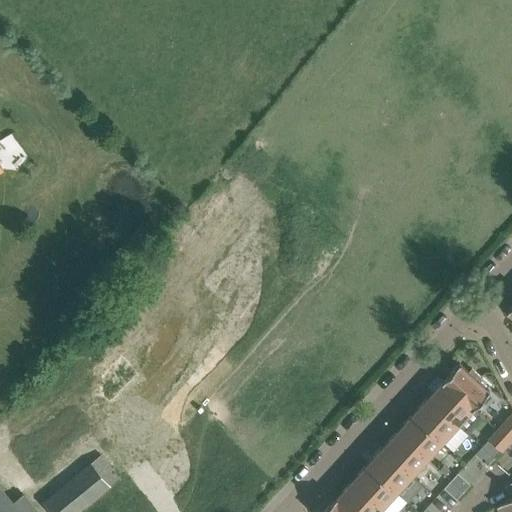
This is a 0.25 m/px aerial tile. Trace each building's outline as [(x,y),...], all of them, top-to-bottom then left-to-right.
[(13,131),(0,138),(0,161),(4,169),(28,156),(13,131)] [(230,306),(286,236),(257,213),(201,283),(230,306)] [(94,384),(113,403),(141,376),(122,357),(94,384)] [(474,408),(490,390),(479,380),(482,377),(472,368),(469,371),(459,362),(443,380),(474,408)] [(428,397),(458,425),(474,408),(443,380),(428,397)] [(89,390),(27,449),(45,469),(108,410),(89,390)] [(458,425),(428,397),(413,414),(443,441),(458,425)] [(397,431),(428,458),(443,441),(413,414),(397,431)] [(428,458),(397,431),(382,447),(412,475),(428,458)] [(501,450),(489,439),(482,446),(494,457),(501,450)] [(494,457),(482,446),(475,454),(487,465),(488,464),(494,457)] [(412,475),(382,447),(366,464),(397,492),(412,475)] [(77,511),(119,478),(101,455),(43,501),(51,511),(77,511)] [(351,481),(381,509),(397,492),(366,464),(351,481)] [(470,484),(458,473),(451,480),(463,491),(470,484)] [(463,491),(451,480),(445,487),(457,498),(463,491)] [(336,498),(351,511),(378,511),(381,509),(351,481),(336,498)] [(0,511),(32,511),(37,508),(25,492),(23,494),(13,502),(0,486),(0,511)] [(501,511),(511,511),(511,497),(498,505),(501,511)] [(351,511),(336,498),(322,511),(351,511)]
